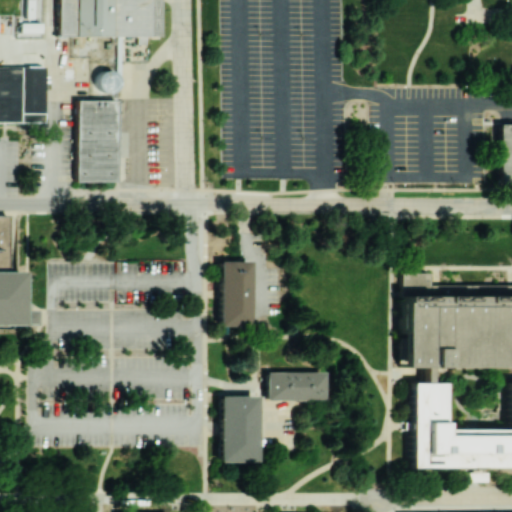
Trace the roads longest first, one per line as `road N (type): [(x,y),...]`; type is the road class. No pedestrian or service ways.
road 1 (residential): [(0,203),(511,204)]
road 2 (residential): [(181,0),(184,207)]
road 3 (residential): [(511,496),(375,495)]
